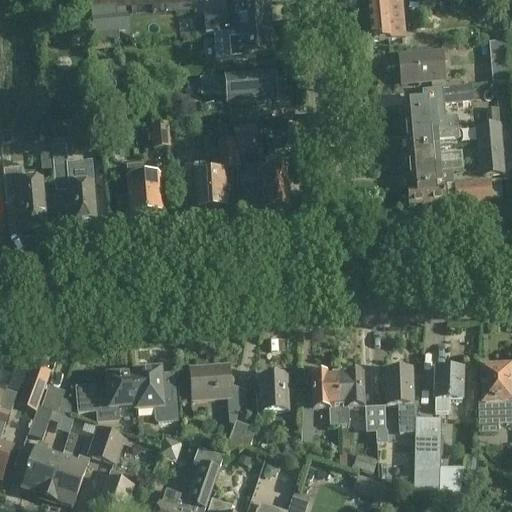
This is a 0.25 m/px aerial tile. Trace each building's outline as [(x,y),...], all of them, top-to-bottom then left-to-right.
[(400,0),(368,0),(372,44),(405,40),(400,0)] [(486,0),(476,0),(477,9),(487,8),(486,0)] [(258,31),(268,30),(266,5),(236,7),(237,21),(226,22),(227,34),(258,31)] [(115,7),(91,9),(93,45),(112,43),(112,33),(118,33),(117,17),(116,17),(115,7)] [(430,14),(413,17),(416,33),(433,31),(430,14)] [(90,27),(79,21),(71,36),(83,42),(90,27)] [(258,31),(227,34),(214,34),(217,65),(252,63),(252,57),(270,56),(268,30),(258,31)] [(503,45),(488,46),(492,85),(506,83),(503,47),(503,45)] [(443,55),(399,59),(401,85),(445,81),(443,55)] [(122,77),(120,63),(96,65),(97,80),(122,77)] [(272,75),(225,79),(199,81),(200,98),(227,96),(228,107),(274,103),(272,75)] [(449,130),(458,130),(457,121),(445,122),(443,107),(473,105),(471,89),(422,94),(423,105),(403,107),(405,131),(416,130),(418,134),(449,130)] [(258,110),(257,121),(279,122),(280,110),(258,110)] [(167,127),(152,128),(153,151),(169,150),(167,127)] [(476,146),(502,143),(500,127),(475,129),(476,146)] [(459,141),(458,130),(449,130),(418,134),(416,130),(405,131),(407,152),(438,149),(437,143),(459,141)] [(11,132),(1,133),(2,145),(11,144),(11,132)] [(233,142),(218,144),(221,172),(236,171),(233,142)] [(503,160),(502,143),(476,146),(477,162),(503,160)] [(51,149),(52,158),(53,172),(55,195),(66,194),(69,225),(76,225),(79,227),(86,226),(88,224),(95,223),(92,185),(79,186),(73,168),(67,169),(65,147),(51,149)] [(438,149),(407,152),(408,173),(421,171),(421,168),(462,164),(461,155),(439,157),(438,149)] [(53,172),(52,158),(43,159),(44,173),(53,172)] [(249,158),(237,159),(238,171),(250,170),(249,158)] [(257,185),(250,186),(252,209),(264,209),(264,210),(288,209),(285,170),(281,170),(280,160),(264,161),(264,171),(261,171),(262,175),(257,175),(257,185)] [(503,160),(477,162),(479,180),(504,178),(503,160)] [(421,171),(408,173),(410,189),(453,185),(452,176),(463,175),(462,164),(421,168),(421,171)] [(128,199),(117,200),(119,222),(143,220),(143,217),(162,215),(159,178),(143,180),(142,167),(126,169),(128,199)] [(193,195),(184,196),(185,213),(194,212),(194,213),(198,212),(201,216),(206,215),(208,212),(227,211),(225,177),(206,178),(206,167),(194,168),(194,178),(192,178),(193,195)] [(20,171),(2,172),(6,208),(17,207),(20,232),(46,230),(41,182),(21,184),(20,171)] [(453,185),(410,189),(410,191),(408,191),(410,207),(444,204),(444,203),(469,200),(469,206),(490,204),(488,183),(453,185)] [(234,428),(235,425),(246,394),(229,388),(227,369),(189,372),(192,405),(227,402),(229,428),(234,428)] [(436,373),(434,416),(448,416),(449,403),(461,403),(462,374),(458,374),(456,370),(451,369),(448,373),(436,373)] [(483,406),(479,406),(480,438),(499,437),(499,429),(511,428),(511,404),(511,402),(511,387),(510,387),(509,372),(505,372),(503,369),(497,370),(496,371),(483,371),(483,373),(482,373),(483,406)] [(26,382),(23,390),(42,397),(50,375),(38,370),(36,377),(29,374),(27,380),(26,382)] [(417,406),(412,406),(410,373),(397,374),(396,370),(388,370),(387,374),(384,374),(385,408),(397,408),(398,408),(399,436),(415,436),(415,426),(415,423),(415,422),(416,419),(417,406)] [(142,376),(133,377),(136,414),(154,413),(155,424),(158,426),(176,425),(174,392),(161,393),(159,375),(155,375),(155,372),(142,373),(142,376)] [(348,378),(337,378),(338,429),(343,429),(348,428),(347,411),(364,410),(362,377),(359,377),(356,374),(350,375),(348,378)] [(338,429),(337,378),(324,379),(322,376),(316,376),(314,379),(311,380),(312,409),(313,413),(328,412),(329,429),(333,429),(333,433),(338,433),(338,429)] [(136,414),(133,377),(132,377),(133,379),(123,380),(123,377),(110,378),(110,381),(106,381),(107,397),(95,398),(97,427),(118,425),(117,412),(135,411),(135,414),(136,414)] [(260,400),(256,400),(258,427),(271,426),(271,416),(288,415),(286,381),(283,381),(280,378),(274,378),(271,382),(259,382),(260,400)] [(48,391),(42,409),(57,414),(63,396),(48,391)] [(0,410),(0,412),(10,416),(16,397),(6,394),(0,410)] [(38,409),(27,438),(42,444),(49,425),(50,425),(54,415),(38,409)] [(10,416),(0,412),(0,429),(6,431),(11,416),(10,416)] [(302,452),(312,452),(313,422),(302,422),(302,452)] [(418,423),(417,471),(441,471),(441,433),(433,433),(433,423),(418,423)] [(235,425),(234,428),(235,428),(229,444),(250,451),(256,432),(244,428),(235,425)] [(101,463),(111,436),(96,431),(87,458),(101,463)] [(386,434),(384,431),(375,432),(376,435),(376,447),(386,447),(386,434)] [(111,436),(101,463),(115,468),(122,449),(124,441),(111,436)] [(52,485),(61,460),(46,455),(48,449),(38,445),(21,493),(46,502),(52,485)] [(0,447),(0,479),(10,451),(0,447)] [(251,461),(241,457),(238,465),(248,469),(251,461)] [(160,509),(158,511),(204,511),(222,463),(206,458),(202,469),(202,468),(190,502),(166,493),(160,509)] [(357,458),(352,471),(372,479),(377,466),(357,458)] [(52,485),(46,502),(72,511),(89,463),(79,459),(77,465),(61,460),(52,485)] [(391,467),(381,467),(381,482),(391,482),(391,467)] [(441,471),(417,471),(416,494),(459,504),(463,472),(441,471)] [(110,474),(96,511),(125,511),(132,491),(119,487),(122,478),(110,474)] [(355,476),(352,485),(371,492),(374,483),(355,476)] [(305,511),(308,506),(292,501),(289,508),(287,511),(305,511)] [(230,511),(232,509),(212,502),(208,511),(230,511)]
